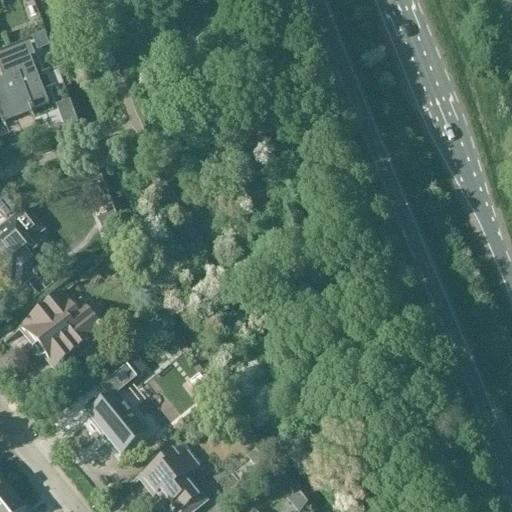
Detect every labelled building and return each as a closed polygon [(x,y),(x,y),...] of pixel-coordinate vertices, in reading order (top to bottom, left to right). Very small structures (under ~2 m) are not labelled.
[(0,56),(0,73),(3,81),(0,82),(0,118),(3,126),(30,115),(31,117),(35,115),(34,112),(49,106),(31,60),(35,59),(30,45),(0,56)] [(64,130),(77,125),(74,118),(61,123),(64,130)] [(22,290),(51,267),(33,245),(44,235),(26,212),(0,232),(0,262),(2,264),(0,265),(0,269),(12,285),(16,282),(22,290)] [(35,351),(35,353),(33,361),(35,363),(45,362),(54,374),(56,375),(59,374),(62,371),(76,360),(77,361),(78,362),(79,361),(93,350),(93,349),(93,348),(91,345),(104,334),(79,304),(73,309),(63,296),(19,332),(35,351)] [(118,397),(137,382),(127,369),(101,389),(110,401),(89,418),(121,458),(149,436),(118,397)] [(173,456),(172,455),(140,482),(153,498),(157,495),(164,503),(159,506),(164,511),(197,511),(204,506),(202,504),(203,503),(204,501),(203,498),(188,481),(199,472),(198,471),(201,468),(184,448),(173,456)] [(0,500),(9,493),(0,481),(0,500)] [(24,511),(9,493),(0,500),(0,511),(24,511)]
